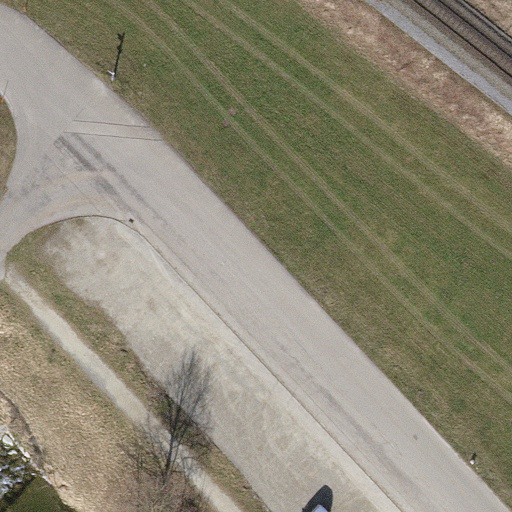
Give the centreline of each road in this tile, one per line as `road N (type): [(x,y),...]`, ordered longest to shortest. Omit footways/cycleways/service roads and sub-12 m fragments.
road 1 (residential): [(461,511),(110,136)]
road 2 (residential): [(110,136),(0,234)]
road 3 (residential): [(0,47),(110,136)]
